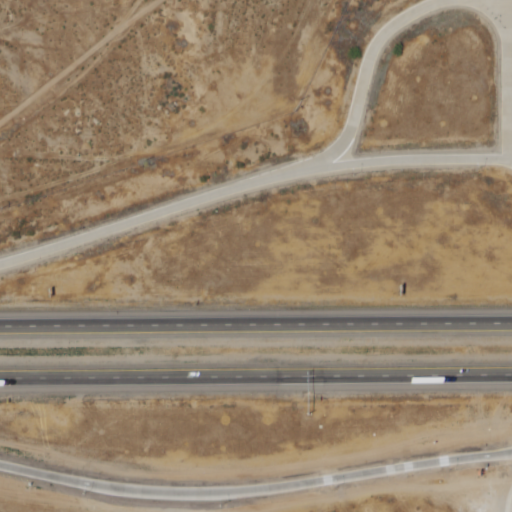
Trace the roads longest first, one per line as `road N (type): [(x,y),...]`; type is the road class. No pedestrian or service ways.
road 1 (motorway): [(0,465),(107,488),(220,494),(511,453)]
road 2 (motorway): [(0,372),(511,367)]
road 3 (motorway): [(511,319),(0,322)]
road 4 (motorway): [(318,164),(0,262)]
